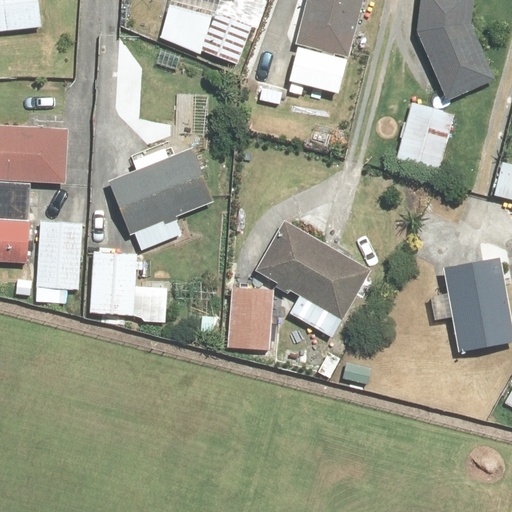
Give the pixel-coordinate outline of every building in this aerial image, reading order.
[(40,0),(0,0),(0,31),(43,28),(40,0)] [(251,24),(186,0),(179,0),(164,39),(236,66),(251,24)] [(362,0),(307,0),(295,46),(348,59),(362,0)] [(473,0),(420,0),(417,33),(447,102),(495,82),(471,26),(473,0)] [(67,130),(0,127),(0,181),(64,184),(67,130)] [(192,149),(108,182),(130,236),(213,204),(192,149)] [(28,222),(0,220),(0,262),(25,264),(28,222)] [(371,272),(285,221),(256,272),(341,322),(371,272)] [(80,224),(38,222),(35,288),(77,290),(80,224)] [(134,253),(92,251),(89,314),(131,316),(134,253)] [(511,330),(499,259),(442,269),(457,353),(511,343),(511,330)] [(270,350),(274,288),(231,285),(226,346),(270,350)] [(511,380),(500,401),(511,408),(511,380)]
